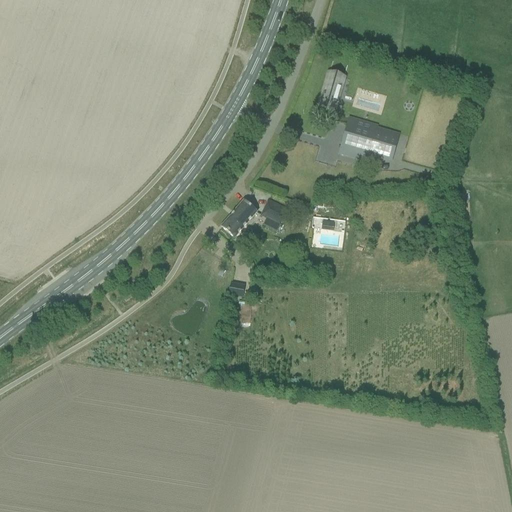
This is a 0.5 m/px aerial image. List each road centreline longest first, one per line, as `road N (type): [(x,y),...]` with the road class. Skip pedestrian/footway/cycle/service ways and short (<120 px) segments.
road 1 (primary): [(0,338),(127,240),(182,181),(231,108)]
road 2 (unclassified): [(270,129),(320,0)]
road 3 (unclassified): [(199,226),(270,129)]
